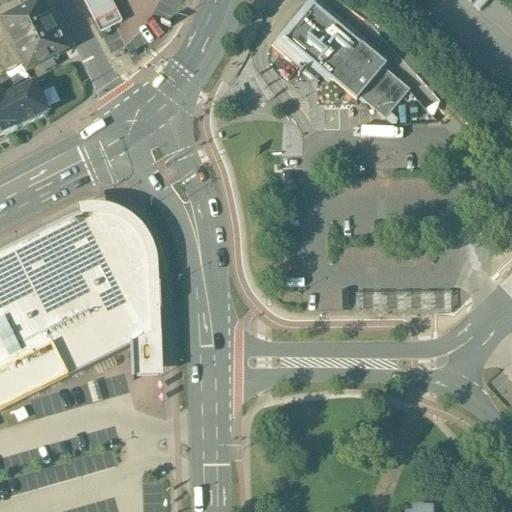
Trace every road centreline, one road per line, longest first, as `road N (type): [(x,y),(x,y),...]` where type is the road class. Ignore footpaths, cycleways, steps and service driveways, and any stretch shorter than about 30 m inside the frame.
road 1 (secondary): [(136,122),(165,162),(201,241),(209,362)]
road 2 (residential): [(453,380),(381,362),(209,362)]
road 3 (secondary): [(0,194),(136,122)]
road 4 (secondary): [(224,0),(196,57),(136,122)]
road 5 (secondary): [(209,362),(211,511)]
road 6 (residential): [(136,122),(65,0)]
